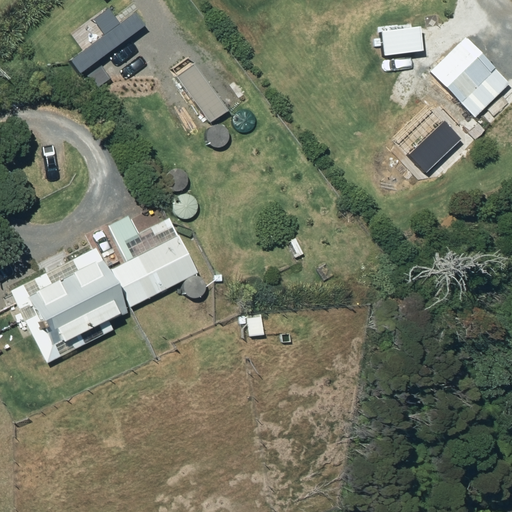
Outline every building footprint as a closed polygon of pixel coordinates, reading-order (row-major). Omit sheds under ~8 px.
[(438,91),(446,99),(441,105),(448,112),(454,107),(469,121),(503,86),(456,40),(421,75),(411,85),(428,102),(438,91)] [(164,82),(203,129),(194,136),(210,155),(229,140),(213,121),(227,109),(188,63),(164,82)] [(195,214),(176,169),(154,179),(174,224),(195,214)] [(103,323),(120,315),(174,288),(181,304),(200,295),(173,240),(100,276),(89,251),(1,294),(37,368),(108,333),(103,323)] [(242,315),(242,340),(281,341),(281,315),(242,315)]
